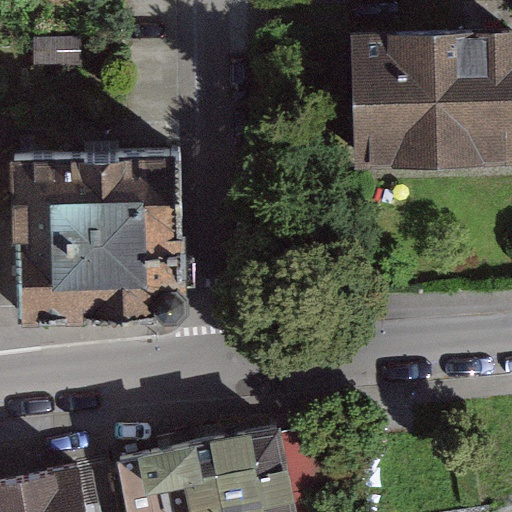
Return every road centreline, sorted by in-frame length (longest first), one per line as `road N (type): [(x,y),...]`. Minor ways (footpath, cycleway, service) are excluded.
road 1 (residential): [(216,0),(232,364)]
road 2 (residential): [(511,342),(232,364)]
road 3 (residential): [(232,364),(0,389)]
